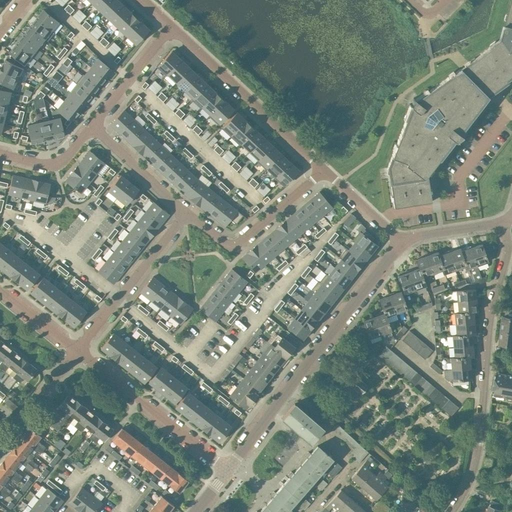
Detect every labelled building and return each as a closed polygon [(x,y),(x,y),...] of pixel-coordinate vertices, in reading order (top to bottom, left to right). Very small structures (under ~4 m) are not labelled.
[(99,12),(110,0),(93,0),(91,3),(91,4),(99,12)] [(108,20),(122,5),(116,0),(110,0),(99,12),(108,20)] [(481,105),(502,85),(511,78),(511,0),(502,38),(418,98),(418,97),(416,98),(417,99),(410,107),(409,107),(408,109),(410,109),(387,167),(394,208),(432,202),(427,174),(451,144),(452,144),(452,145),(453,144),(452,143),(453,143),(452,142),(450,139),(454,134),(457,130),(460,131),(461,132),(461,131),(462,132),(463,131),(462,130),(481,105)] [(117,28),(131,13),(122,5),(108,20),(117,28)] [(79,9),(73,15),(80,22),(86,16),(79,9)] [(58,22),(43,10),(36,19),(51,30),(58,22)] [(125,37),(140,22),(131,13),(117,28),(125,37)] [(51,30),(36,19),(29,27),(44,39),(51,30)] [(136,44),(149,30),(140,22),(126,36),(135,44),(136,44)] [(44,39),(29,27),(28,29),(22,36),(37,47),(44,39)] [(37,47),(22,36),(16,44),(32,57),(39,48),(37,47)] [(80,50),(85,44),(81,41),(71,51),(75,55),(79,50),(80,50)] [(25,66),(32,57),(16,44),(9,53),(25,66)] [(166,76),(180,60),(171,52),(157,67),(156,67),(166,76)] [(105,79),(112,70),(98,59),(91,68),(105,79)] [(19,79),(24,69),(5,60),(0,70),(19,79)] [(174,84),(189,68),(180,60),(166,76),(174,84)] [(105,79),(91,68),(84,76),(99,88),(105,79)] [(183,92),(198,77),(189,68),(174,84),(183,92)] [(0,82),(14,89),(19,79),(0,70),(0,82)] [(56,71),(51,77),(58,82),(63,76),(56,71)] [(99,88),(84,76),(83,74),(75,83),(77,85),(77,84),(92,96),(99,88)] [(192,101),(207,85),(198,77),(183,92),(192,101)] [(148,87),(156,94),(162,87),(154,80),(148,87)] [(92,96),(77,84),(77,85),(71,93),(85,105),(92,96)] [(200,109),(215,93),(207,85),(192,101),(200,109)] [(8,102),(10,92),(0,89),(0,101),(7,103),(8,102)] [(85,105),(71,93),(64,101),(78,113),(85,105)] [(209,117),(224,101),(216,93),(215,93),(200,109),(209,117)] [(42,98),(38,94),(33,100),(35,109),(45,107),(42,98)] [(166,103),(173,109),(179,102),(172,97),(166,103)] [(5,114),(7,114),(10,103),(8,102),(7,103),(0,101),(0,112),(5,113),(5,114)] [(78,113),(64,101),(57,110),(71,122),(78,113)] [(218,126),(233,110),(224,101),(209,117),(218,126)] [(119,134),(133,119),(124,110),(110,125),(119,134)] [(230,137),(245,121),(236,113),(221,129),(230,137)] [(64,137),(60,118),(49,121),(53,139),(64,137)] [(53,139),(49,121),(49,119),(37,121),(38,124),(38,123),(43,142),(53,139)] [(129,142),(142,128),(133,119),(119,134),(129,142)] [(254,129),(246,121),(246,122),(245,121),(230,137),(239,145),(254,129)] [(43,142),(38,123),(38,124),(27,126),(32,144),(43,142)] [(138,151),(151,136),(142,128),(129,142),(138,151)] [(248,154),(263,138),(254,129),(239,145),(248,154)] [(147,160),(161,145),(151,136),(138,151),(147,160)] [(257,162),(272,146),(263,138),(248,154),(257,162)] [(156,168),(170,154),(161,145),(147,160),(154,167),(156,168)] [(265,170),(280,154),(272,146),(257,162),(265,170)] [(229,163),(235,157),(229,150),(223,156),(229,163)] [(105,163),(89,151),(81,161),(97,174),(105,163)] [(165,177),(179,162),(170,154),(156,168),(165,177)] [(274,178),(289,162),(280,154),(265,170),(274,178)] [(97,174),(81,161),(73,171),(89,183),(92,180),(97,174)] [(174,185),(188,171),(179,162),(165,177),(174,185)] [(284,186),(298,171),(289,162),(274,178),(283,187),(284,186)] [(246,166),(239,172),(246,179),(253,173),(246,166)] [(89,183),(73,171),(65,181),(75,189),(76,190),(81,194),(89,183)] [(184,194),(197,179),(188,171),(174,185),(184,194)] [(21,198),(25,178),(13,175),(8,194),(21,198)] [(117,198),(129,183),(120,176),(108,191),(117,198)] [(33,201),(38,181),(25,178),(21,198),(33,201)] [(195,203),(207,187),(198,180),(197,179),(184,194),(184,195),(195,203)] [(46,204),(50,184),(38,181),(33,201),(46,204)] [(126,205),(138,190),(129,183),(117,198),(126,205)] [(205,211),(217,195),(207,187),(195,203),(205,211)] [(332,207),(319,192),(309,200),(322,216),(332,207)] [(214,219),(227,203),(217,195),(205,211),(214,219)] [(322,216),(309,200),(300,209),(313,224),(322,216)] [(161,225),(169,215),(153,202),(145,212),(161,225)] [(243,216),(227,203),(214,219),(225,227),(230,220),(236,224),(243,216)] [(110,207),(106,212),(112,216),(115,211),(110,207)] [(313,224),(300,209),(290,217),(303,232),(313,224)] [(161,225),(145,212),(138,221),(137,222),(153,235),(161,225)] [(351,213),(342,223),(347,227),(356,218),(351,213)] [(303,232),(290,217),(280,225),(293,240),(303,232)] [(153,235),(137,222),(129,232),(145,244),(153,235)] [(293,240),(280,225),(271,233),(284,248),(293,240)] [(377,245),(362,233),(359,231),(352,240),(352,241),(354,242),(355,242),(370,254),(377,245)] [(137,254),(145,244),(129,232),(122,242),(137,254)] [(284,248),(271,233),(261,241),(274,257),(284,248)] [(274,257),(261,241),(252,249),(265,265),(274,257)] [(137,254),(122,242),(114,252),(129,264),(137,254)] [(370,254),(355,242),(354,242),(348,250),(348,251),(363,262),(370,254)] [(486,258),(482,247),(481,244),(471,248),(477,266),(488,262),(486,258)] [(489,245),(482,247),(486,258),(492,256),(489,245)] [(0,268),(1,269),(13,254),(5,247),(0,253),(0,268)] [(310,251),(307,247),(298,255),(301,259),(310,251)] [(363,262),(348,251),(348,250),(346,248),(346,249),(339,257),(339,258),(341,259),(357,271),(363,262)] [(460,251),(461,251),(460,248),(449,252),(455,269),(464,266),(465,265),(460,251)] [(477,266),(471,248),(461,251),(460,251),(465,265),(464,266),(466,270),(470,268),(475,280),(480,279),(481,278),(477,266)] [(265,265),(252,249),(242,258),(255,273),(265,265)] [(129,264),(114,252),(113,253),(106,261),(122,274),(129,264)] [(438,256),(437,252),(426,255),(432,274),(442,270),(443,270),(438,256)] [(455,269),(449,252),(438,256),(443,270),(442,270),(443,273),(455,269)] [(10,276),(22,261),(13,254),(1,269),(10,276)] [(432,274),(426,255),(415,259),(419,268),(422,277),(432,274)] [(357,271),(341,259),(341,260),(335,267),(350,279),(357,271)] [(18,283),(30,268),(22,261),(10,276),(10,277),(17,283),(18,282),(18,283)] [(122,274),(106,261),(101,268),(98,272),(113,284),(119,277),(122,274)] [(350,279),(335,267),(328,276),(343,288),(350,279)] [(27,290),(39,275),(30,268),(18,283),(27,290)] [(426,286),(422,277),(419,268),(409,272),(415,290),(426,286)] [(232,269),(223,279),(239,292),(247,281),(232,269)] [(415,290),(409,272),(398,275),(407,302),(412,300),(410,292),(415,290)] [(343,288),(328,276),(326,274),(319,282),(321,284),(336,296),(343,288)] [(150,301),(163,285),(153,277),(140,293),(150,301)] [(39,300),(52,285),(43,278),(31,293),(39,300)] [(239,292),(223,279),(216,289),(231,302),(239,292)] [(336,296),(321,284),(319,282),(318,281),(317,281),(311,290),(310,290),(314,293),(315,293),(330,305),(336,296)] [(48,306),(60,291),(52,285),(39,300),(48,306)] [(160,309),(173,293),(168,289),(163,285),(150,301),(153,303),(160,309)] [(231,302),(216,289),(208,299),(223,311),(231,302)] [(476,300),(475,289),(456,291),(457,301),(476,300)] [(56,313),(68,298),(60,291),(48,306),(56,313)] [(406,310),(400,292),(390,295),(396,313),(406,310)] [(170,316),(182,301),(173,293),(160,309),(170,316)] [(330,305),(315,293),(314,293),(308,301),(323,313),(330,305)] [(396,313),(390,295),(379,299),(384,314),(386,317),(396,313)] [(65,320),(77,305),(68,298),(56,313),(57,314),(64,320),(64,319),(65,320)] [(215,322),(223,311),(208,299),(200,309),(215,322)] [(477,312),(476,300),(457,301),(458,313),(473,312),(477,312)] [(193,309),(182,301),(170,316),(180,325),(193,309)] [(323,313),(308,301),(301,310),(316,322),(323,313)] [(422,310),(432,307),(431,302),(420,306),(422,310)] [(65,320),(74,327),(86,312),(77,305),(65,320)] [(316,322),(301,310),(297,314),(294,318),(310,330),(316,322)] [(474,323),(473,312),(458,313),(454,313),(455,325),(474,323)] [(391,331),(386,317),(384,314),(374,317),(380,334),(386,332),(388,336),(391,335),(390,331),(391,331)] [(380,334),(374,317),(363,321),(364,323),(358,325),(362,336),(368,334),(369,338),(380,334)] [(511,317),(507,317),(503,317),(503,323),(501,323),(500,328),(502,330),(511,330),(511,317)] [(310,330),(294,318),(287,327),(302,339),(310,330)] [(475,334),(474,323),(455,325),(456,335),(456,336),(471,334),(475,334)] [(406,343),(414,334),(409,330),(402,339),(406,343)] [(511,345),(511,330),(502,330),(502,331),(500,332),(499,337),(501,338),(500,344),(511,345)] [(110,356),(122,340),(113,333),(101,348),(110,356)] [(411,347),(418,338),(414,334),(406,343),(411,347)] [(472,345),(471,334),(456,336),(456,335),(452,336),(453,347),(472,345)] [(293,347),(277,335),(269,345),(270,345),(285,357),(286,357),(293,347)] [(415,351),(423,342),(418,338),(411,347),(415,351)] [(118,362),(130,347),(122,340),(110,356),(118,362)] [(420,355),(428,346),(423,342),(415,351),(420,355)] [(285,357),(270,345),(264,353),(279,365),(285,357)] [(473,356),(472,345),(453,347),(454,358),(469,357),(473,356)] [(0,366),(1,368),(14,352),(7,346),(0,354),(0,358),(2,360),(0,362),(0,366)] [(432,350),(428,346),(420,355),(425,359),(432,350)] [(127,369),(139,354),(130,347),(118,362),(127,369)] [(386,362),(394,352),(390,349),(386,354),(382,358),(386,362)] [(13,369),(22,358),(14,352),(1,368),(5,371),(9,366),(13,369)] [(391,365),(399,357),(394,352),(386,362),(391,365)] [(279,365),(264,353),(257,362),(272,374),(279,365)] [(135,376),(147,361),(139,354),(127,369),(135,376)] [(396,370),(403,360),(399,357),(391,365),(396,370)] [(470,364),(469,357),(454,358),(451,358),(452,370),(470,368),(470,364)] [(17,380),(30,364),(22,358),(13,369),(17,372),(13,377),(17,380)] [(408,364),(403,360),(396,370),(400,373),(408,364)] [(144,383),(156,368),(147,361),(135,376),(144,383)] [(265,382),(272,374),(257,362),(250,370),(265,382)] [(37,370),(30,364),(17,380),(20,382),(23,378),(28,381),(37,370)] [(404,377),(412,368),(408,364),(400,373),(404,377)] [(157,389),(169,374),(161,367),(149,382),(157,389)] [(410,381),(417,372),(412,368),(404,377),(410,381)] [(470,372),(470,368),(452,370),(444,370),(444,378),(448,381),(471,379),(470,372)] [(259,391),(265,382),(250,370),(244,379),(259,391)] [(421,376),(417,372),(410,381),(414,385),(421,376)] [(511,375),(502,373),(496,372),(492,395),(511,399),(511,375)] [(166,396),(178,381),(169,374),(157,389),(166,396)] [(419,389),(426,380),(421,376),(414,385),(419,389)] [(356,377),(352,377),(349,380),(349,384),(360,393),(367,386),(356,377)] [(259,391),(244,379),(237,387),(253,399),(256,395),(259,391)] [(423,393),(431,383),(426,380),(419,389),(423,393)] [(175,403),(187,388),(178,381),(166,396),(175,403)] [(428,397),(435,387),(431,383),(423,393),(428,397)] [(249,404),(253,399),(237,387),(230,396),(245,408),(249,404)] [(440,391),(435,387),(428,397),(433,401),(440,391)] [(437,404),(444,395),(440,391),(433,401),(437,404)] [(184,415),(196,400),(188,393),(176,408),(184,415)] [(54,428),(76,400),(68,394),(59,406),(63,409),(60,413),(58,412),(49,424),(54,428)] [(442,408),(449,399),(444,395),(437,404),(442,408)] [(446,412),(454,403),(449,399),(442,408),(446,412)] [(74,417),(83,406),(76,400),(54,428),(57,430),(70,414),(74,417)] [(193,421),(205,406),(196,400),(184,415),(193,421)] [(309,416),(295,403),(283,417),(282,418),(282,419),(283,418),(294,429),(296,431),(309,416)] [(458,407),(454,403),(446,412),(451,416),(458,407)] [(77,428),(90,412),(83,406),(74,417),(77,420),(74,425),(77,428)] [(201,428),(213,413),(205,406),(193,421),(201,428)] [(89,429),(98,417),(90,412),(77,428),(80,431),(84,426),(89,429)] [(210,435),(222,420),(213,413),(201,428),(210,435)] [(323,428),(309,416),(296,431),(298,433),(298,432),(309,442),(310,443),(323,428)] [(92,439),(105,423),(98,417),(89,429),(93,432),(89,437),(92,439)] [(219,442),(231,427),(222,420),(210,435),(219,442)] [(113,430),(105,423),(92,439),(95,442),(99,438),(104,441),(113,430)] [(359,463),(368,452),(336,424),(331,429),(353,449),(348,455),(357,463),(359,463)] [(29,428),(23,435),(42,450),(45,447),(37,441),(41,437),(29,428)] [(112,440),(121,447),(130,435),(122,428),(112,440)] [(42,450),(23,435),(17,442),(29,451),(32,448),(40,454),(42,450)] [(130,455),(140,443),(130,435),(121,447),(130,455)] [(57,439),(53,444),(60,449),(64,445),(57,439)] [(34,455),(29,451),(17,442),(12,449),(12,450),(28,463),(33,467),(35,468),(38,465),(31,459),(34,455)] [(140,462),(149,450),(140,443),(130,455),(140,462)] [(342,467),(319,447),(317,446),(317,447),(311,454),(308,452),(307,453),(324,469),(333,477),(342,467)] [(28,463),(12,450),(6,457),(17,466),(21,462),(25,466),(28,463)] [(149,470),(159,458),(149,450),(140,462),(149,470)] [(316,478),(324,469),(307,453),(304,456),(307,458),(301,466),(316,478)] [(17,466),(6,457),(0,464),(19,480),(21,476),(14,470),(17,466)] [(160,478),(169,466),(159,458),(149,470),(160,478)] [(360,485),(371,472),(365,467),(369,463),(366,460),(351,478),(360,485)] [(19,480),(0,464),(0,476),(6,481),(9,477),(16,483),(19,480)] [(170,486),(179,474),(169,466),(160,478),(170,486)] [(307,488),(316,478),(301,466),(294,474),(291,472),(290,473),(307,488)] [(368,493),(383,475),(380,472),(376,477),(371,472),(360,485),(368,493)] [(298,499),(307,488),(290,473),(287,476),(290,478),(283,486),(283,485),(283,486),(298,499)] [(188,481),(179,474),(170,486),(179,493),(188,481)] [(386,478),(383,475),(368,493),(376,500),(388,487),(382,482),(386,478)] [(6,481),(0,476),(0,488),(8,494),(10,491),(2,485),(6,481)] [(321,490),(327,484),(322,479),(316,486),(321,490)] [(298,499),(283,486),(276,494),(274,491),(272,493),(289,508),(292,511),(301,511),(310,503),(305,499),(302,502),(298,499)] [(79,511),(92,495),(81,487),(69,503),(79,511)] [(63,501),(63,500),(61,499),(47,488),(39,498),(55,511),(63,501)] [(337,510),(349,497),(340,490),(325,507),(329,510),(333,506),(337,510)] [(285,511),(289,508),(272,493),(270,496),(273,498),(266,505),(265,506),(266,506),(265,506),(272,511),(285,511)] [(80,511),(95,511),(102,504),(92,495),(79,511),(80,511)] [(168,511),(173,506),(161,496),(154,505),(162,511),(168,511)] [(350,511),(357,504),(349,497),(337,510),(339,511),(350,511)] [(36,511),(54,511),(55,511),(39,498),(32,508),(36,511)] [(503,511),(505,505),(492,500),(490,507),(490,506),(487,511),(500,511),(501,511),(503,511)] [(375,511),(381,506),(377,502),(371,508),(375,511)]
